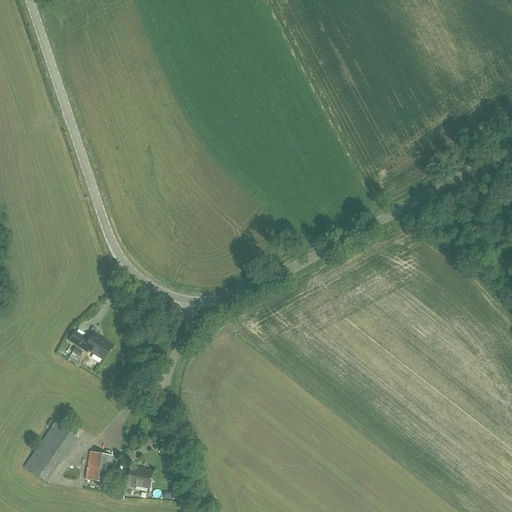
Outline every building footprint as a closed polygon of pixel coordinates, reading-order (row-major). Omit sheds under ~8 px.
[(104,359),(112,345),(100,338),(101,337),(94,333),(89,340),(74,332),(69,341),(88,352),(89,350),(104,359)] [(78,438),(56,422),(40,445),(62,460),(78,438)] [(61,463),(62,460),(40,445),(24,467),(46,482),(59,463),(61,463)] [(109,483),(113,456),(90,452),(86,479),(109,483)] [(122,475),(121,485),(133,487),(133,485),(150,487),(153,472),(139,469),(139,468),(131,467),(129,476),(122,475)]
